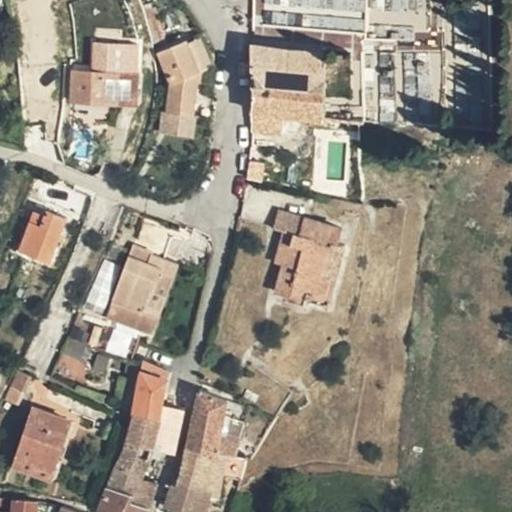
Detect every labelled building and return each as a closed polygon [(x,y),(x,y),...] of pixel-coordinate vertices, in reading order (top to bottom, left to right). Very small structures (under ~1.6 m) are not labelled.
[(187,40),(162,52),(173,76),(168,112),(196,115),(203,69),(187,40)] [(336,54),(265,44),(262,85),(313,92),(312,119),(326,120),(332,121),(336,54)] [(113,69),(137,70),(138,56),(113,55),(113,69)] [(136,101),(137,70),(113,69),(57,68),(56,103),(116,105),(116,101),(136,101)] [(313,92),(262,85),(260,113),(279,116),(303,118),(312,119),(313,92)] [(279,116),(260,113),(259,129),(278,131),(278,126),(279,116)] [(364,121),(332,121),(326,120),(325,146),(363,148),(364,121)] [(295,241),(291,260),(283,289),(296,292),(294,300),(311,304),(314,294),(335,299),(352,241),(343,239),(347,224),(283,207),(279,222),(291,225),(287,238),(295,241)] [(65,219),(34,209),(20,253),(52,263),(65,219)] [(282,258),(291,260),(295,241),(287,238),(282,258)] [(144,327),(169,255),(139,244),(131,270),(124,288),(113,316),(144,327)] [(173,295),(185,260),(169,255),(144,327),(158,332),(173,295)] [(126,357),(135,328),(114,322),(106,351),(126,357)] [(145,356),(132,398),(159,404),(163,384),(168,365),(145,356)] [(163,384),(159,404),(176,407),(179,388),(163,384)] [(170,505),(208,511),(210,496),(221,498),(228,472),(242,476),(251,453),(235,448),(239,430),(226,428),(233,398),(203,385),(189,436),(178,482),(173,481),(171,495),(170,505)] [(176,407),(186,410),(191,392),(179,388),(176,407)] [(70,409),(35,397),(16,450),(52,462),(70,409)] [(124,435),(166,443),(176,446),(179,432),(154,425),(159,404),(132,398),(124,435)] [(247,401),(233,398),(226,428),(239,430),(247,401)] [(154,425),(179,432),(186,410),(176,407),(159,404),(154,425)] [(104,480),(150,497),(158,478),(155,477),(160,455),(163,456),(166,443),(124,435),(120,446),(104,480)] [(128,511),(144,511),(150,497),(104,480),(101,488),(97,505),(128,511)] [(33,511),(36,492),(12,487),(10,503),(1,502),(0,504),(0,511),(33,511)] [(84,511),(86,508),(77,503),(71,500),(55,496),(36,492),(33,511),(84,511)] [(170,507),(170,505),(171,495),(160,493),(158,506),(170,507)]
